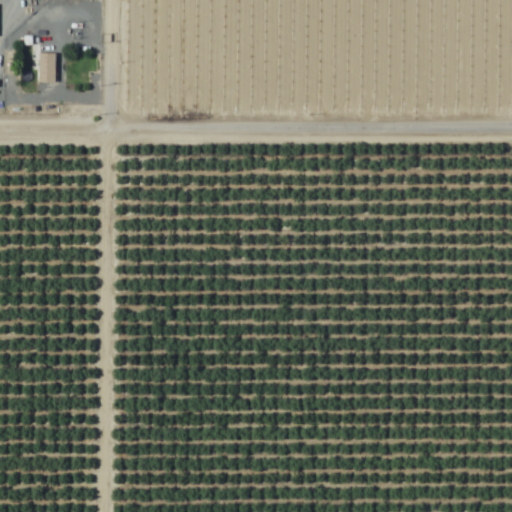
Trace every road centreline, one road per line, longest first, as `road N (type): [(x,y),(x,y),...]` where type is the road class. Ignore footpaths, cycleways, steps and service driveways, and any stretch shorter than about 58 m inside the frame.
road 1 (residential): [(118,511),(122,0)]
road 2 (residential): [(0,128),(511,127)]
